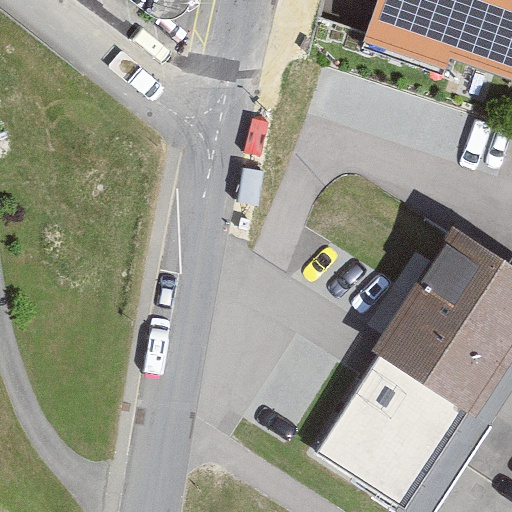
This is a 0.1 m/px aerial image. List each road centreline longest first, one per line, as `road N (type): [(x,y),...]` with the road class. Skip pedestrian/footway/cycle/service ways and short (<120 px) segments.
road 1 (tertiary): [(149,511),(218,128)]
road 2 (residential): [(218,128),(179,116),(27,0)]
road 3 (tertiary): [(218,128),(249,0)]
